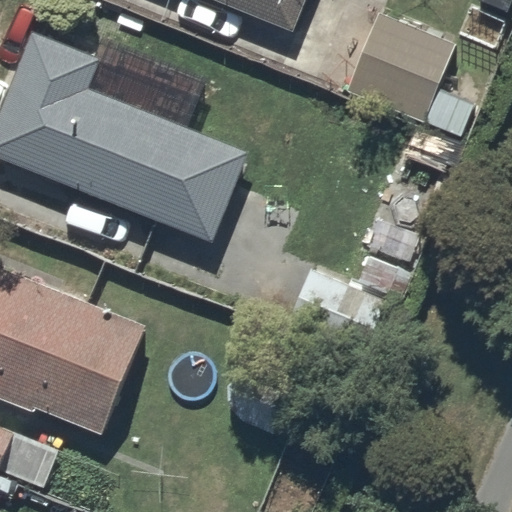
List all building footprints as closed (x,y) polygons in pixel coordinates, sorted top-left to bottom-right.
[(185,0),(200,6),(194,22),(233,38),(239,23),(291,44),(309,0),(185,0)] [(511,0),(480,0),(477,8),(511,22),(511,0)] [(457,52),(381,22),(347,100),(425,131),(457,52)] [(34,46),(0,130),(0,171),(214,256),(251,162),(90,99),(101,72),(34,46)] [(390,303),(315,273),(287,341),(362,371),(390,303)] [(103,448),(149,339),(0,276),(0,410),(38,426),(40,421),(103,448)] [(60,459),(0,435),(0,481),(1,479),(46,497),(60,459)]
